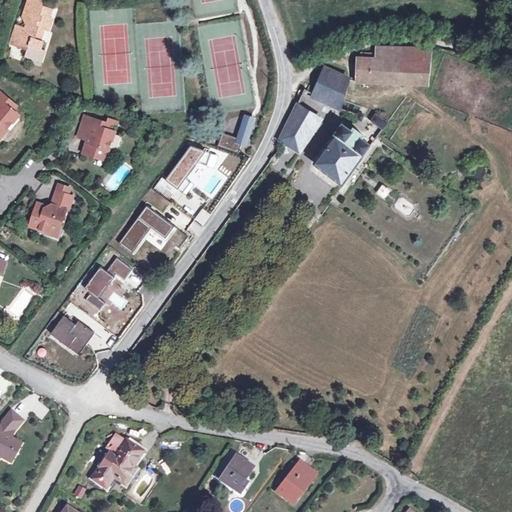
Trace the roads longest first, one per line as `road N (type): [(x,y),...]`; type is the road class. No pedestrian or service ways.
road 1 (tertiary): [(266,0),(282,64),(269,143),(92,397)]
road 2 (residential): [(403,477),(379,458),(295,435),(180,423),(92,397)]
road 3 (track): [(511,41),(466,47),(369,39),(281,83)]
road 4 (tertiary): [(92,397),(27,511)]
